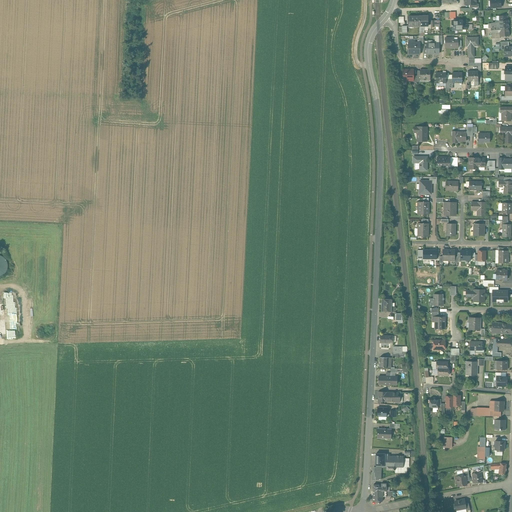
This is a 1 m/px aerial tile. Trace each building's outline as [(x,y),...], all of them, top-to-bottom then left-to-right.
[(419,16),(409,16),(409,25),(414,25),(414,26),(419,26),(419,16)] [(428,16),(419,16),(419,26),(419,33),(424,33),(424,25),(428,25),(428,16)] [(499,23),(491,23),(492,28),(500,28),(509,27),(508,20),(507,20),(507,16),(499,16),(499,19),(499,23)] [(459,22),(459,20),(452,20),(452,30),(463,30),(463,25),(463,21),(459,22)] [(498,30),(498,32),(495,32),(496,37),(500,36),(500,37),(509,36),(509,27),(500,28),(500,30),(498,30)] [(454,41),(454,38),(445,38),(445,47),(459,47),(459,41),(454,41)] [(478,38),(466,38),(466,44),(468,44),(469,57),(474,57),(474,44),(478,44),(478,38)] [(419,43),(408,43),(408,54),(421,53),(420,44),(420,43),(419,43)] [(439,44),(426,44),(426,53),(439,53),(439,45),(439,44)] [(413,70),(403,70),(403,82),(407,82),(407,81),(414,81),(414,76),(413,70)] [(430,70),(420,70),(420,76),(420,80),(421,80),(430,80),(430,70)] [(479,81),(479,71),(468,71),(468,81),(474,81),(478,81),(479,81)] [(446,72),(436,72),(436,82),(446,82),(446,78),(446,72)] [(462,73),(452,73),(452,78),(452,82),(453,82),(462,82),(462,73)] [(511,107),(501,107),(501,112),(502,112),(502,120),(511,120),(511,112),(511,107)] [(427,127),(418,127),(418,128),(414,128),(414,132),(418,132),(418,141),(427,141),(427,127)] [(511,131),(511,127),(500,127),(500,134),(505,134),(505,143),(511,143),(511,135),(511,131)] [(466,132),(458,132),(458,131),(453,131),(453,143),(457,143),(458,141),(466,141),(466,132)] [(489,134),(479,134),(479,133),(478,143),(479,143),(483,143),(483,142),(489,142),(490,142),(490,133),(489,133),(489,134)] [(427,157),(413,157),(413,162),(420,163),(420,165),(419,165),(419,166),(420,166),(420,170),(427,170),(427,157)] [(450,157),(437,157),(437,165),(444,165),(444,168),(450,168),(450,167),(450,157)] [(485,159),(478,159),(478,158),(469,158),(469,169),(478,169),(478,166),(485,166),(485,159)] [(504,158),(499,158),(499,168),(499,169),(504,169),(504,168),(511,168),(511,159),(504,159),(504,158)] [(429,180),(419,180),(419,194),(432,195),(432,184),(432,181),(429,180)] [(458,182),(446,181),(446,190),(458,190),(458,182)] [(511,181),(504,181),(499,181),(499,187),(504,187),(504,194),(511,194),(511,186),(511,181)] [(482,182),(469,182),(469,190),(481,190),(482,182)] [(422,202),(418,202),(418,207),(419,207),(419,214),(429,214),(429,202),(422,202)] [(456,202),(445,202),(444,215),(455,216),(455,209),(456,209),(456,202)] [(486,202),(482,202),(482,203),(480,203),(480,202),(471,202),(471,206),(471,207),(471,210),(479,211),(479,215),(477,215),(477,216),(485,216),(486,202)] [(511,203),(502,203),(502,213),(511,213),(511,203)] [(422,223),(417,223),(417,228),(418,228),(418,236),(428,236),(428,223),(422,223)] [(455,224),(447,223),(447,236),(455,236),(455,224)] [(484,224),(475,224),(475,228),(474,228),(473,235),(484,236),(484,224)] [(511,224),(503,224),(502,237),(511,237),(511,224)] [(437,250),(423,250),(423,259),(437,259),(437,250)] [(470,251),(461,251),(461,250),(461,253),(461,260),(470,260),(470,256),(471,256),(471,250),(470,250),(470,251)] [(504,250),(498,250),(498,251),(499,251),(498,263),(496,263),(508,263),(508,259),(508,258),(507,258),(508,251),(504,251),(504,250)] [(505,270),(502,270),(497,270),(497,275),(498,275),(498,279),(507,279),(507,271),(505,270)] [(485,290),(475,290),(475,291),(467,291),(467,297),(474,297),(474,302),(485,302),(485,290)] [(507,291),(493,291),(493,301),(507,302),(507,291)] [(442,294),(434,294),(434,306),(443,306),(443,300),(442,300),(442,294)] [(392,299),(382,299),(381,311),(391,312),(394,312),(395,306),(391,306),(392,299)] [(438,317),(434,317),(433,318),(433,322),(435,322),(435,328),(445,329),(446,317),(438,317)] [(481,318),(468,317),(468,322),(469,322),(469,329),(480,330),(481,318)] [(511,329),(511,324),(492,324),(492,334),(511,335),(511,329)] [(393,336),(380,335),(380,343),(390,343),(390,342),(393,342),(393,336)] [(493,339),(492,352),(495,353),(495,356),(501,356),(501,353),(495,352),(495,349),(498,349),(498,346),(511,347),(511,340),(496,339),(493,339)] [(445,340),(434,340),(434,350),(445,350),(445,340)] [(477,343),(469,343),(469,351),(482,351),(482,342),(477,342),(477,343)] [(391,358),(380,357),(379,367),(390,367),(391,358)] [(478,362),(466,361),(466,366),(467,366),(467,374),(476,374),(477,367),(478,367),(478,366),(478,362)] [(507,361),(497,361),(496,361),(496,365),(494,364),(494,369),(497,369),(507,370),(507,365),(506,365),(507,361)] [(397,377),(379,376),(378,384),(397,385),(397,377)] [(507,377),(497,377),(496,386),(507,386),(507,377)] [(386,392),(378,391),(378,392),(378,396),(378,397),(379,397),(379,400),(385,400),(385,401),(400,402),(400,397),(398,397),(398,393),(386,392)] [(438,399),(429,399),(428,400),(428,402),(429,403),(429,407),(438,408),(438,406),(438,400),(438,399)] [(504,401),(490,400),(490,408),(485,408),(485,416),(493,416),(499,416),(501,416),(501,411),(503,411),(504,401)] [(387,408),(378,408),(377,416),(387,416),(387,408)] [(499,419),(495,419),(494,420),(494,430),(505,430),(505,429),(505,420),(506,420),(499,419)] [(391,429),(378,429),(378,438),(391,438),(391,429)] [(444,447),(453,447),(453,437),(444,436),(444,447)] [(505,441),(495,441),(495,450),(504,450),(505,441)] [(385,454),(376,454),(376,465),(382,465),(382,467),(387,467),(387,465),(385,465),(385,460),(387,460),(387,454),(385,454)] [(404,456),(395,456),(395,454),(387,454),(387,460),(385,460),(385,465),(387,465),(387,467),(387,470),(399,470),(398,467),(403,467),(404,456)] [(382,467),(374,467),(374,480),(375,480),(379,479),(379,480),(380,480),(380,479),(381,479),(382,467)] [(483,482),(481,472),(481,468),(475,469),(475,473),(472,473),(474,483),(483,482)] [(464,475),(457,476),(457,479),(456,480),(456,482),(457,483),(458,486),(467,485),(466,481),(466,475),(464,475)] [(381,485),(379,485),(373,485),(373,487),(373,491),(386,491),(387,491),(387,483),(381,483),(381,485)] [(386,491),(373,491),(373,501),(382,502),(382,497),(386,497),(386,496),(386,491)] [(464,500),(455,502),(456,510),(466,508),(465,503),(464,500)]
